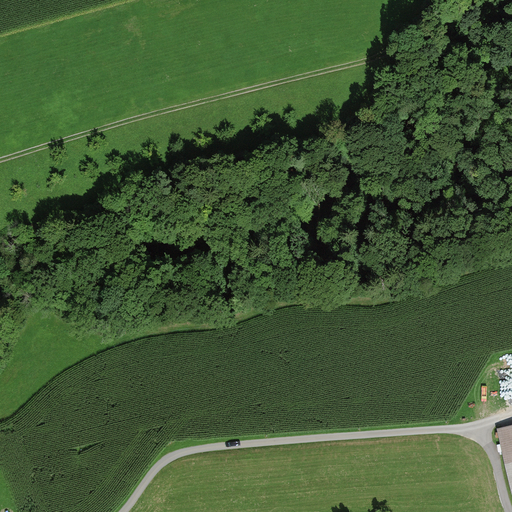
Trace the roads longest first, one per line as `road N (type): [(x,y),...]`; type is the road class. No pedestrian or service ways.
road 1 (track): [(0,157),(380,55)]
road 2 (unclassified): [(119,511),(178,454),(485,427)]
